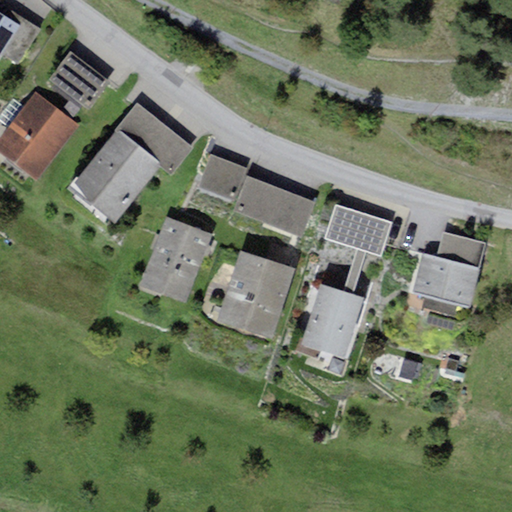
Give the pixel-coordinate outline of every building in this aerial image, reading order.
[(8,18),(0,12),(0,56),(2,54),(18,64),(40,30),(12,12),(8,18)] [(112,82),(72,51),(50,80),(54,83),(83,106),(90,111),(112,82)] [(69,101),(61,112),(72,120),(83,106),(54,83),(50,87),(69,101)] [(35,92),(0,137),(0,152),(36,181),(79,126),(72,120),(61,112),(35,92)] [(193,150),(135,105),(114,130),(116,132),(162,167),(172,175),(193,150)] [(116,132),(75,183),(89,205),(116,223),(162,167),(116,132)] [(247,166),(211,153),(198,186),(234,200),(247,166)] [(316,203),(248,176),(234,212),(302,238),(316,203)] [(392,222),(336,204),(325,238),(357,249),(367,252),(382,256),(392,222)] [(213,235),(167,217),(139,286),(185,304),(213,235)] [(444,232),(437,256),(481,267),(486,243),(444,232)] [(367,252),(357,249),(343,293),(353,296),(367,252)] [(241,251),(217,321),(272,340),(295,269),(241,251)] [(424,253),(414,292),(471,306),(481,267),(437,256),(424,253)] [(343,293),(320,286),(303,338),(298,336),(293,351),(316,359),(319,350),(344,358),(363,299),(353,296),(343,293)]
